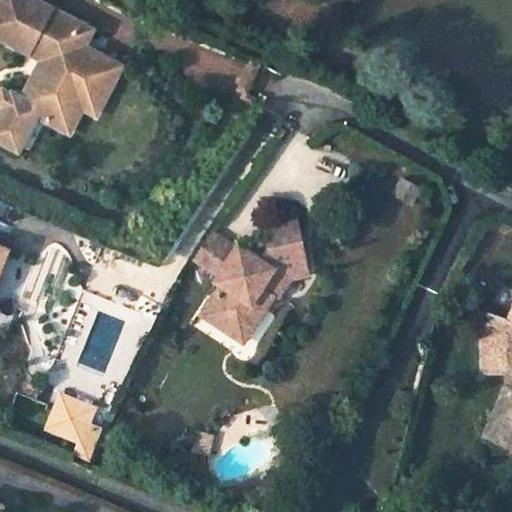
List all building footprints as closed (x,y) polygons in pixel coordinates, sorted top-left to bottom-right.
[(78,27),(26,0),(0,0),(0,1),(0,36),(47,62),(37,79),(42,81),(30,103),(26,101),(28,98),(19,93),(15,96),(12,94),(0,117),(0,141),(16,150),(35,112),(53,122),(63,119),(83,81),(93,77),(100,64),(97,54),(71,40),(78,27)] [(421,188),(399,177),(390,194),(411,206),(421,188)] [(222,287),(201,320),(243,346),(273,299),(276,301),(287,277),(305,273),(296,227),(263,233),(265,243),(243,249),(240,247),(238,249),(211,232),(193,262),(220,279),(216,284),(222,287)] [(479,433),(511,446),(511,306),(505,322),(504,386),(479,433)] [(59,394),(46,428),(79,441),(93,407),(59,394)] [(210,434),(197,431),(192,451),(205,454),(210,434)]
